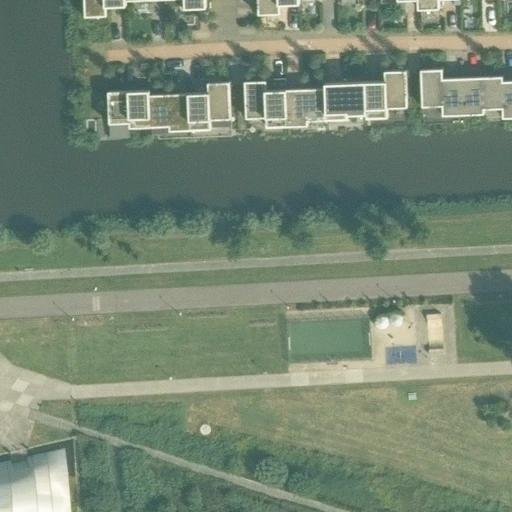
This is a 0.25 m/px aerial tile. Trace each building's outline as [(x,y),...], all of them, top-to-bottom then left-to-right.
[(126,4),(125,0),(84,0),(85,16),(107,15),(106,5),(126,4)] [(299,3),(298,0),(257,0),(258,14),(280,13),(280,4),(299,3)] [(442,115),(463,114),(462,77),(443,78),(442,68),(420,69),(422,106),(442,105),(442,115)] [(384,80),(366,81),(367,118),(388,117),(387,107),(407,106),(406,70),(384,70),(384,80)] [(462,77),(463,114),(484,113),(484,108),(502,108),(502,117),(503,117),(502,76),(462,77)] [(503,76),(502,76),(503,117),(511,117),(511,80),(503,80),(503,76)] [(287,125),(286,88),(266,89),(266,80),(244,80),(246,117),(266,117),(266,126),(287,125)] [(208,91),(189,92),(190,129),(211,128),(211,119),(231,118),(230,81),(208,82),(208,91)] [(366,81),(326,82),(327,119),(348,118),(348,114),(365,113),(366,118),(367,118),(366,81)] [(325,87),(286,88),(287,125),(308,125),(308,120),(327,119),(326,82),(324,82),(325,87)] [(129,127),(150,126),(149,89),(107,90),(109,122),(129,122),(129,127)] [(149,89),(150,126),(169,125),(169,130),(190,129),(189,92),(150,94),(150,89),(149,89)] [(67,511),(64,449),(0,463),(0,511),(67,511)]
